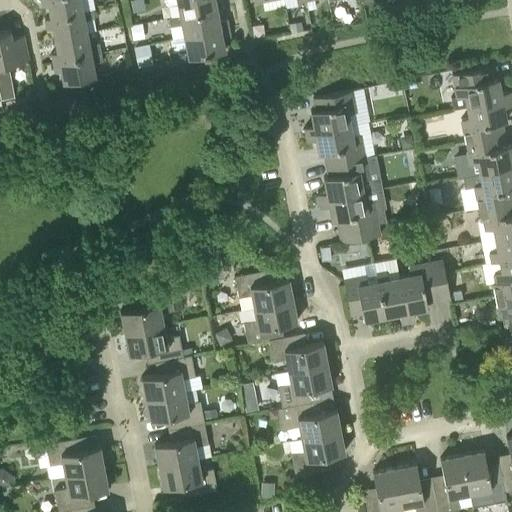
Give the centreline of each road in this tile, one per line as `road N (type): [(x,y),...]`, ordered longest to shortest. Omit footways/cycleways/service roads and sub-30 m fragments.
road 1 (residential): [(346,352),(333,292),(308,275),(274,98)]
road 2 (residential): [(145,511),(89,258)]
road 3 (residential): [(366,443),(481,419),(494,405),(511,402)]
